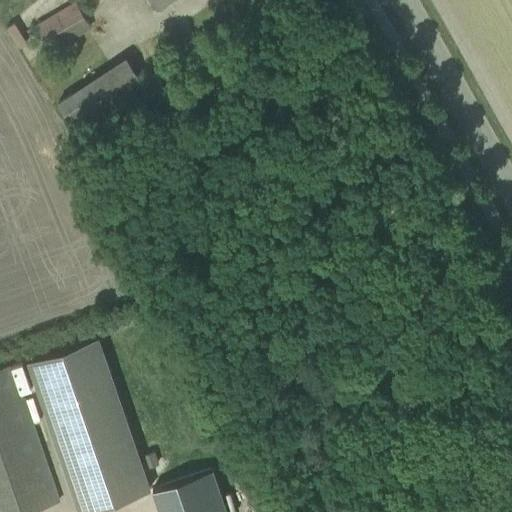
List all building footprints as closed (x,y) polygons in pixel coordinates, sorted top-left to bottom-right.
[(75,0),(33,25),(50,53),(92,27),(75,0)] [(56,101),(80,132),(147,88),(126,55),(56,101)] [(27,359),(35,382),(79,511),(149,488),(97,335),(27,359)] [(23,398),(22,395),(33,391),(22,360),(0,367),(0,511),(23,511),(61,499),(25,397),(23,398)] [(392,394),(399,413),(438,398),(431,379),(392,394)] [(159,465),(154,451),(143,455),(147,469),(159,465)] [(226,511),(211,467),(152,487),(160,511),(226,511)] [(412,488),(416,502),(436,496),(432,482),(412,488)]
